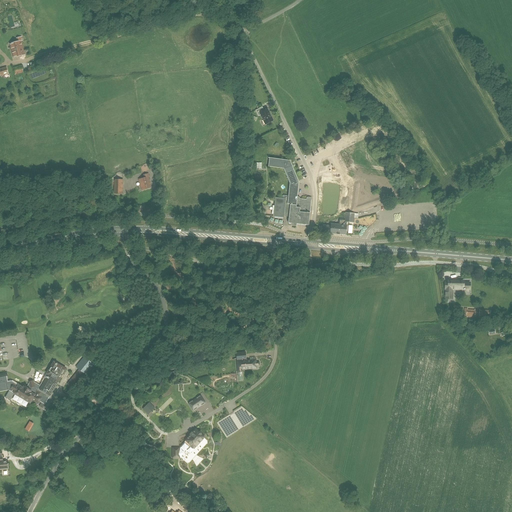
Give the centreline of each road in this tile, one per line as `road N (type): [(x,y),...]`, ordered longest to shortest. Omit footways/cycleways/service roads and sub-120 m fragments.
road 1 (unclassified): [(27,511),(159,338),(164,304),(129,259),(124,230)]
road 2 (unclassified): [(309,244),(312,181),(245,39),(300,0)]
road 3 (primary): [(511,260),(309,244)]
road 4 (primary): [(309,244),(124,230)]
road 5 (primary): [(0,247),(124,230)]
